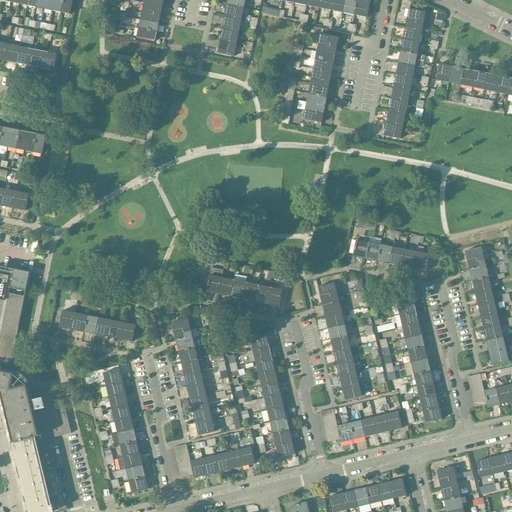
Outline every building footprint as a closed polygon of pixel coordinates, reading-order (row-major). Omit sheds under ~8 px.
[(45,0),(36,0),(35,8),(44,9),(45,0)] [(54,0),(45,0),(44,9),(52,11),(54,0)] [(63,0),(54,0),(52,11),(61,13),(63,0)] [(72,0),(63,0),(61,13),(69,14),(72,0)] [(320,0),(307,0),(306,6),(318,8),(320,0)] [(332,0),(320,0),(318,8),(330,11),(332,0)] [(344,0),(332,0),(330,11),(342,13),(344,0)] [(357,0),(344,0),(342,13),(354,16),(357,0)] [(370,2),(360,0),(357,0),(354,16),(366,18),(370,2)] [(162,7),(143,3),(142,12),(160,15),(162,7)] [(243,8),(227,5),(225,16),(241,20),(243,8)] [(427,13),(409,10),(405,28),(414,30),(415,23),(423,25),(423,21),(425,21),(427,13)] [(160,15),(142,12),(140,20),(158,23),(160,15)] [(241,20),(225,16),(222,29),(238,32),(241,20)] [(158,23),(140,20),(138,28),(157,31),(158,23)] [(414,30),(405,28),(403,40),(419,43),(421,43),(422,35),(421,35),(423,25),(415,23),(414,30)] [(157,31),(138,28),(137,37),(155,41),(157,31)] [(238,32),(222,29),(220,41),(236,44),(238,32)] [(338,38),(320,35),(318,43),(336,47),(338,38)] [(419,43),(403,40),(401,51),(417,54),(419,43)] [(236,44),(220,41),(217,53),(233,57),(236,44)] [(20,47),(17,64),(29,66),(32,50),(33,45),(21,42),(20,47)] [(8,45),(0,43),(0,60),(5,61),(8,45)] [(336,47),(318,43),(316,52),(335,55),(336,47)] [(20,47),(8,45),(5,61),(17,64),(20,47)] [(44,52),(32,50),(29,66),(41,68),(44,52)] [(401,51),(398,63),(414,66),(422,67),(424,56),(417,54),(401,51)] [(56,55),(44,52),(41,68),(53,71),(56,55)] [(335,55),(316,52),(315,60),(333,64),(335,55)] [(333,64),(315,60),(313,69),(331,72),(333,64)] [(414,66),(398,63),(396,75),(412,79),(414,66)] [(451,67),(439,65),(436,81),(448,83),(451,67)] [(463,69),(451,67),(448,83),(460,86),(463,69)] [(331,72),(313,69),(311,77),(329,81),(331,72)] [(475,72),(463,69),(460,86),(472,88),(475,72)] [(488,74),(475,72),(472,88),(484,91),(488,74)] [(500,77),(488,74),(484,91),(497,93),(500,77)] [(412,79),(396,75),(393,87),(409,91),(412,79)] [(329,81),(311,77),(310,85),(328,89),(329,81)] [(511,79),(500,77),(497,93),(508,95),(511,79)] [(328,89),(310,85),(308,94),(326,97),(328,89)] [(409,91),(393,87),(391,100),(407,103),(409,91)] [(326,97),(308,94),(306,102),(324,106),(326,97)] [(482,100),(470,98),(469,104),(481,106),(482,100)] [(407,103),(391,100),(389,111),(405,115),(407,103)] [(324,106),(306,102),(305,111),(323,114),(324,106)] [(323,114),(305,111),(303,120),(321,123),(323,114)] [(405,115),(389,111),(386,124),(402,127),(405,115)] [(402,127),(386,124),(384,136),(400,139),(402,127)] [(11,130),(3,128),(0,140),(0,146),(7,148),(11,130)] [(20,131),(11,130),(7,148),(16,149),(20,131)] [(28,133),(20,131),(16,149),(24,151),(28,133)] [(36,135),(28,133),(24,151),(33,153),(36,135)] [(45,136),(36,135),(33,153),(42,154),(45,136)] [(16,192),(4,190),(1,206),(13,209),(16,192)] [(28,195),(16,192),(13,209),(25,211),(28,195)] [(368,243),(365,260),(377,262),(380,246),(381,240),(369,237),(368,243)] [(368,243),(356,241),(352,240),(349,253),(353,254),(352,257),(365,260),(368,243)] [(393,248),(380,246),(377,262),(389,264),(393,248)] [(405,251),(393,248),(389,264),(402,267),(405,251)] [(482,248),(465,252),(469,269),(477,267),(476,261),(483,260),(483,256),(484,256),(482,248)] [(417,253),(405,251),(402,267),(414,269),(417,253)] [(429,255),(417,253),(414,269),(425,271),(429,255)] [(477,267),(469,269),(472,282),(488,278),(490,277),(488,270),(486,270),(483,260),(476,261),(477,267)] [(0,394),(18,468),(19,468),(21,473),(22,478),(20,479),(25,498),(26,497),(28,502),(26,502),(28,511),(29,511),(30,511),(53,511),(67,509),(56,464),(50,439),(52,438),(71,434),(60,386),(40,390),(40,391),(28,393),(26,385),(11,389),(14,374),(8,373),(9,371),(10,369),(11,366),(15,346),(29,273),(0,266),(0,394)] [(348,281),(356,282),(357,275),(349,274),(348,281)] [(222,279),(209,276),(206,292),(218,295),(222,279)] [(488,278),(472,282),(474,293),(491,289),(488,278)] [(234,281),(222,279),(218,295),(230,297),(234,281)] [(245,283),(234,281),(230,297),(242,300),(245,283)] [(257,286),(245,283),(242,300),(254,302),(257,286)] [(336,283),(318,287),(322,305),(330,303),(329,297),(337,295),(336,291),(337,291),(336,283)] [(269,288),(257,286),(254,302),(266,304),(269,288)] [(282,291),(269,288),(266,304),(279,307),(282,291)] [(491,289),(474,293),(477,305),(493,301),(491,289)] [(81,302),(83,295),(91,297),(91,294),(79,291),(79,293),(77,301),(81,302)] [(330,303),(322,305),(325,317),(341,313),(343,313),(341,305),(339,305),(337,295),(329,297),(330,303)] [(412,299),(396,303),(399,315),(415,312),(412,299)] [(493,301),(477,305),(480,317),(496,313),(493,301)] [(75,314),(62,311),(59,328),(71,330),(75,314)] [(415,312),(399,315),(402,327),(418,323),(415,312)] [(341,313),(325,317),(328,328),(344,324),(341,313)] [(496,313),(480,317),(483,329),(499,325),(496,313)] [(87,316),(75,314),(71,330),(84,332),(87,316)] [(99,319),(87,316),(84,332),(95,335),(99,319)] [(189,318),(171,323),(175,340),(184,338),(182,332),(190,330),(189,327),(191,326),(189,318)] [(111,321),(99,319),(95,335),(108,337),(111,321)] [(122,323),(111,321),(108,337),(119,340),(122,323)] [(135,326),(122,323),(119,340),(132,342),(135,326)] [(394,323),(377,327),(379,332),(395,328),(394,323)] [(418,323),(402,327),(405,339),(421,335),(418,323)] [(344,324),(328,328),(330,340),(347,336),(344,324)] [(273,331),(272,325),(260,328),(261,334),(273,331)] [(499,325),(483,329),(486,341),(502,337),(499,325)] [(184,338),(175,340),(178,352),(194,348),(196,348),(194,340),(192,341),(190,330),(182,332),(184,338)] [(265,334),(249,338),(252,350),(268,346),(265,334)] [(421,335),(405,339),(408,351),(424,347),(421,335)] [(347,336),(330,340),(333,352),(349,348),(347,336)] [(502,337),(486,341),(489,353),(505,349),(502,337)] [(268,346),(252,350),(255,362),(271,358),(268,346)] [(424,347),(408,351),(411,363),(427,359),(424,347)] [(194,348),(178,352),(181,364),(197,360),(194,348)] [(349,348),(333,352),(336,364),(352,360),(349,348)] [(505,349),(489,353),(492,365),(508,361),(505,349)] [(271,358),(255,362),(258,374),(274,371),(271,358)] [(427,359),(411,363),(414,375),(430,371),(427,359)] [(197,360),(181,364),(184,376),(200,372),(197,360)] [(352,360),(336,364),(339,376),(355,372),(352,360)] [(227,374),(225,366),(219,368),(221,377),(227,375),(227,374)] [(119,370),(103,374),(106,386),(122,382),(119,370)] [(274,371),(258,374),(261,386),(277,382),(274,371)] [(430,371),(414,375),(416,387),(432,383),(430,371)] [(200,372),(184,376),(187,388),(203,384),(200,372)] [(355,372),(339,376),(342,389),(358,385),(355,372)] [(479,374),(467,377),(468,383),(481,380),(479,374)] [(481,380),(468,383),(470,389),(482,386),(481,380)] [(122,382),(106,386),(108,398),(125,394),(122,382)] [(277,382),(261,386),(264,398),(280,394),(277,382)] [(432,383),(416,387),(419,398),(435,395),(432,383)] [(203,384),(187,388),(190,400),(206,396),(203,384)] [(358,385),(342,389),(345,401),(361,397),(358,385)] [(482,386),(470,389),(471,395),(484,392),(482,386)] [(508,386),(496,389),(500,405),(511,402),(508,386)] [(484,392),(485,398),(487,405),(488,408),(500,405),(496,389),(484,392)] [(484,392),(471,395),(473,401),(485,398),(484,392)] [(125,394),(108,398),(111,410),(127,406),(125,394)] [(280,394),(264,398),(267,410),(283,406),(280,394)] [(435,395),(419,398),(422,411),(438,407),(435,395)] [(206,396),(190,400),(193,412),(209,408),(206,396)] [(485,398),(473,401),(474,408),(487,405),(485,398)] [(127,406),(111,410),(114,421),(130,418),(127,406)] [(283,406),(267,410),(270,422),(286,418),(283,406)] [(438,407),(422,411),(425,423),(441,419),(438,407)] [(209,408),(193,412),(195,423),(211,419),(209,408)] [(333,410),(320,413),(322,419),(334,416),(333,410)] [(236,413),(232,414),(235,425),(236,429),(236,430),(241,428),(238,413),(236,413)] [(397,413),(385,415),(389,432),(401,429),(397,413)] [(412,413),(405,414),(408,424),(414,423),(412,413)] [(385,415),(373,418),(377,434),(389,432),(385,415)] [(334,416),(322,419),(323,425),(336,422),(334,416)] [(130,418),(114,421),(117,433),(133,430),(130,418)] [(286,418),(270,422),(272,434),(288,430),(286,418)] [(373,418),(361,421),(365,437),(377,434),(373,418)] [(211,419),(195,423),(198,436),(214,432),(211,419)] [(361,421),(349,424),(353,440),(365,437),(361,421)] [(336,422),(323,425),(324,430),(337,427),(336,422)] [(349,424),(337,427),(339,433),(340,440),(341,443),(353,440),(349,424)] [(337,427),(324,430),(326,436),(339,433),(337,427)] [(117,433),(111,435),(114,446),(120,445),(136,441),(133,430),(117,433)] [(288,430),(272,434),(275,446),(291,442),(288,430)] [(339,433),(326,436),(327,443),(340,440),(339,433)] [(136,441),(120,445),(123,457),(139,454),(136,441)] [(291,442),(275,446),(278,458),(294,454),(291,442)] [(186,445),(173,448),(175,454),(188,451),(186,445)] [(250,448),(238,451),(242,467),(254,464),(250,448)] [(188,451),(175,454),(176,460),(189,457),(188,451)] [(238,451),(226,454),(230,470),(242,467),(238,451)] [(511,453),(500,456),(504,472),(511,470),(511,453)] [(139,454),(123,457),(117,459),(120,471),(126,469),(142,465),(139,454)] [(226,454),(214,457),(218,473),(230,470),(226,454)] [(500,456),(488,459),(492,475),(504,472),(500,456)] [(189,457),(176,460),(178,466),(190,463),(190,462),(189,457)] [(214,457),(202,459),(206,476),(218,473),(214,457)] [(202,459),(190,462),(190,463),(192,469),(193,475),(194,478),(206,476),(202,459)] [(488,459),(476,462),(480,478),(492,475),(488,459)] [(190,463),(178,466),(179,472),(192,469),(190,463)] [(142,465),(126,469),(128,481),(145,477),(142,465)] [(454,467),(437,471),(441,489),(448,487),(447,482),(456,480),(454,475),(456,475),(454,467)] [(192,469),(179,472),(181,478),(193,475),(192,469)] [(145,477),(128,481),(131,493),(147,490),(145,477)] [(402,480),(389,483),(393,499),(406,496),(403,487),(402,480)] [(448,487),(441,489),(444,501),(460,497),(462,497),(460,489),(458,490),(456,480),(447,482),(448,487)] [(389,483),(377,486),(381,502),(393,499),(389,483)] [(495,484),(479,488),(481,495),(496,491),(495,484)] [(377,486),(366,488),(370,504),(381,502),(377,486)] [(366,488),(354,491),(357,507),(370,504),(366,488)] [(354,491),(342,494),(346,510),(357,507),(354,491)] [(342,494),(329,497),(333,511),(338,511),(346,510),(342,494)] [(460,497),(444,501),(446,511),(450,511),(463,509),(460,497)] [(308,502),(290,507),(291,511),(308,511),(309,510),(308,502)]
